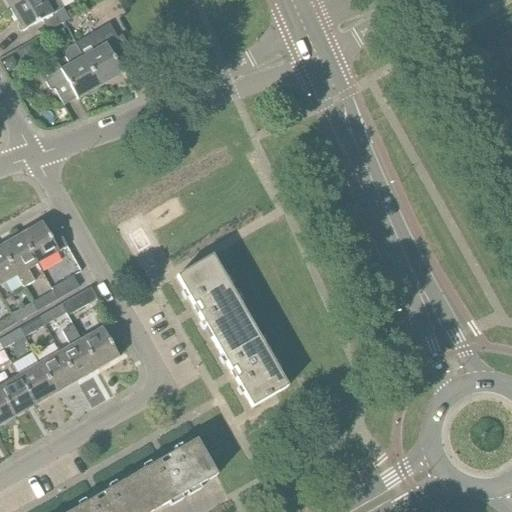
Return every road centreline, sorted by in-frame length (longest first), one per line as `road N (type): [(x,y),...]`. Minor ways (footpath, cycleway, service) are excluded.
road 1 (residential): [(0,485),(144,405),(157,394),(160,376),(34,156)]
road 2 (tertiary): [(311,42),(461,387)]
road 3 (residential): [(34,156),(128,127),(311,42)]
